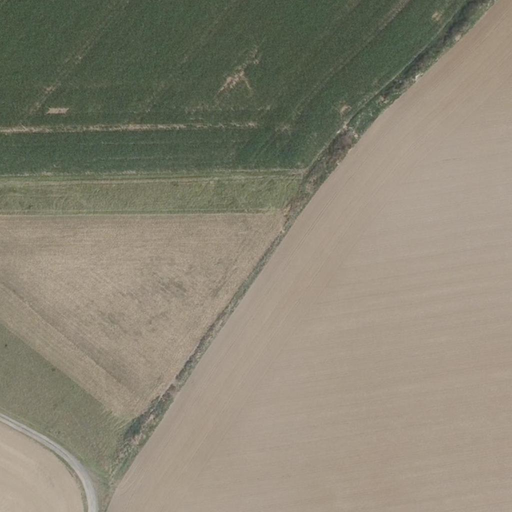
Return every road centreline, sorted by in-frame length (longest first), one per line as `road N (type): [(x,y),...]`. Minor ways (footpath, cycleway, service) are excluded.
road 1 (track): [(474,0),(433,76),(384,112),(278,235),(193,357),(103,511)]
road 2 (track): [(95,511),(77,468),(0,420)]
